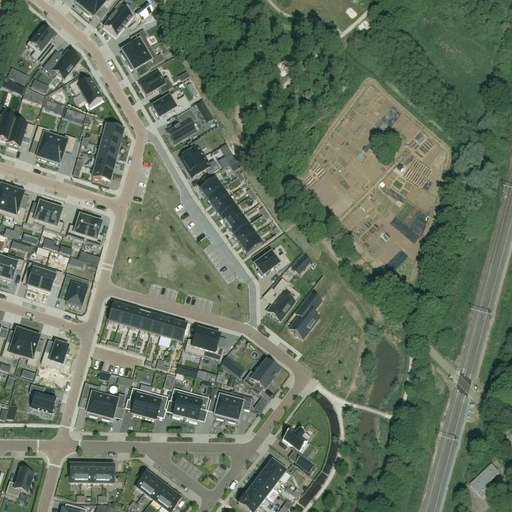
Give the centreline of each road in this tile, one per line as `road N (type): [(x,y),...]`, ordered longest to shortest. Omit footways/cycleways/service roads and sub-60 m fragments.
road 1 (unclassified): [(505,432),(277,186),(169,0)]
road 2 (residential): [(252,448),(305,376),(248,330),(101,287)]
road 3 (residential): [(35,0),(100,58),(139,128),(122,207)]
road 4 (residential): [(122,207),(0,168)]
